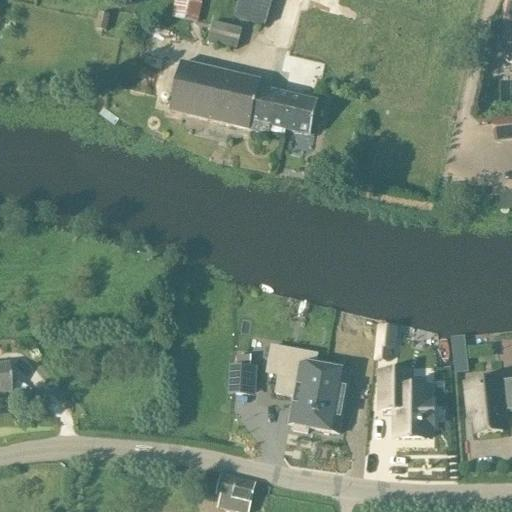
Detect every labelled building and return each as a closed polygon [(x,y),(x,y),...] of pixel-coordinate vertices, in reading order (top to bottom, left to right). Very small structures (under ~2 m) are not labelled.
[(176,0),(172,19),(198,25),(203,0),(176,0)] [(264,27),(271,0),(238,0),(233,18),(264,27)] [(237,50),(242,31),(211,24),(207,43),(237,50)] [(379,89),(371,128),(402,135),(407,111),(412,112),(417,89),(422,90),(427,67),(398,61),(394,84),(389,83),(387,91),(379,89)] [(251,131),(260,91),(261,83),(180,65),(169,113),(251,131)] [(443,76),(438,99),(453,102),(457,79),(443,76)] [(260,91),(251,131),(269,136),(271,128),(309,137),(317,104),(260,91)] [(511,119),(493,122),(495,141),(511,139),(511,119)] [(511,191),(506,193),(496,195),(499,210),(499,211),(511,208),(511,191)] [(369,334),(359,334),(359,366),(369,366),(369,334)] [(273,349),(268,375),(280,378),(278,393),(295,396),(290,426),(294,427),(293,430),(309,433),(309,430),(314,431),(325,370),(314,368),(316,357),(285,351),(273,349)] [(389,362),(390,349),(377,349),(376,361),(389,362)] [(0,395),(11,395),(8,366),(0,366),(0,395)] [(250,396),(252,371),(248,370),(235,369),(234,369),(232,395),(250,396)] [(325,370),(314,431),(338,435),(349,374),(325,370)] [(389,376),(386,415),(405,417),(403,440),(433,442),(440,396),(423,394),(424,378),(389,376)] [(503,385),(466,389),(469,417),(475,416),(477,437),(503,434),(500,413),(506,413),(506,411),(511,410),(511,381),(503,382),(503,385)] [(227,511),(247,511),(254,485),(221,477),(216,497),(220,499),(218,510),(227,511)]
